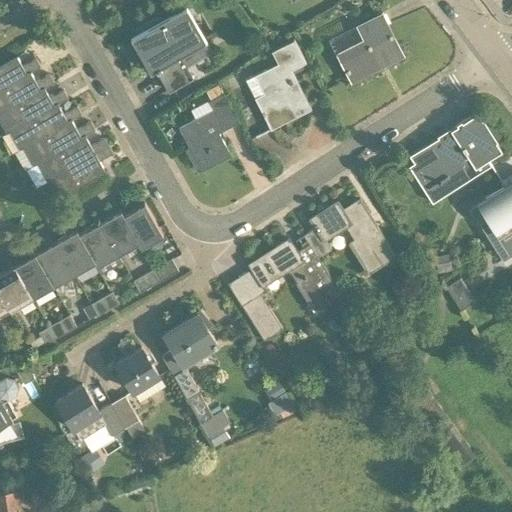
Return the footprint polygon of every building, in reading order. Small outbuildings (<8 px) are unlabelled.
[(218,64),(185,7),(133,38),(149,66),(147,67),(149,70),(155,67),(157,71),(158,70),(169,90),(168,91),(218,64)] [(364,23),(369,38),(340,53),(351,80),(380,66),(377,61),(384,57),(386,61),(400,54),(400,55),(402,55),(382,14),(364,23)] [(253,75),(253,76),(245,80),(246,83),(226,93),(250,139),(272,128),(270,123),(306,105),(309,109),(311,108),(291,70),(305,63),(293,40),(270,51),(277,63),(253,75)] [(0,88),(31,71),(40,66),(36,58),(22,66),(17,57),(18,56),(17,55),(0,64),(0,88)] [(0,112),(45,87),(54,82),(49,74),(36,82),(30,73),(31,72),(31,71),(0,88),(0,112)] [(224,94),(223,92),(233,86),(228,76),(218,82),(219,84),(206,92),(210,101),(209,102),(213,109),(178,127),(201,171),(217,162),(215,157),(228,150),(218,133),(239,122),(224,94)] [(0,123),(6,134),(9,132),(9,131),(58,103),(68,98),(63,90),(49,98),(44,88),(45,88),(45,87),(0,112),(0,123)] [(20,150),(23,148),(23,147),(72,119),(81,114),(77,106),(63,114),(58,104),(59,104),(58,103),(9,131),(9,132),(20,150)] [(424,190),(432,203),(449,192),(442,179),(471,161),(475,168),(501,151),(476,113),(450,130),(452,132),(440,140),(438,137),(409,156),(429,187),(424,190)] [(33,165),(37,164),(37,163),(86,135),(95,130),(90,122),(77,130),(71,120),(72,119),(23,147),(23,148),(33,165)] [(37,163),(37,164),(47,181),(109,146),(104,138),(90,146),(85,136),(86,135),(37,163)] [(109,146),(47,181),(57,199),(106,171),(106,170),(105,171),(99,161),(113,153),(109,146)] [(511,179),(484,198),(468,208),(471,212),(478,223),(487,217),(496,231),(511,220),(511,179)] [(303,236),(308,244),(318,259),(331,250),(323,237),(348,221),(358,237),(349,242),(369,273),(396,255),(359,199),(342,210),(337,201),(310,219),(315,227),(294,239),(295,240),(303,236)] [(144,203),(123,214),(138,243),(137,243),(140,248),(163,235),(144,203)] [(120,210),(100,222),(119,254),(137,243),(138,243),(123,214),(120,210)] [(100,222),(79,234),(78,234),(96,261),(95,261),(98,266),(119,254),(100,222)] [(76,229),(55,242),(74,274),(93,263),(96,267),(98,266),(95,261),(96,261),(78,234),(79,234),(76,229)] [(308,244),(296,251),(288,238),(248,264),(251,268),(240,275),(226,283),(263,340),(282,328),(259,294),(265,290),(263,286),(287,270),(289,273),(290,273),(296,282),(295,283),(310,308),(312,307),(315,313),(316,312),(323,323),(347,307),(340,297),(342,295),(318,259),(308,244)] [(55,242),(34,254),(53,286),(74,274),(55,242)] [(34,254),(13,266),(31,298),(53,286),(34,254)] [(452,271),(448,254),(434,256),(438,274),(452,271)] [(160,280),(178,270),(171,258),(153,269),(160,280)] [(0,273),(0,291),(10,308),(11,310),(31,298),(13,266),(0,273)] [(153,269),(133,281),(140,292),(160,280),(153,269)] [(445,287),(460,311),(475,302),(460,277),(445,287)] [(342,294),(349,305),(353,302),(352,300),(368,290),(362,281),(342,294)] [(0,313),(10,308),(0,291),(0,313)] [(108,309),(118,303),(112,292),(102,298),(108,309)] [(102,298),(91,304),(98,315),(108,309),(102,298)] [(98,315),(91,304),(83,308),(90,320),(98,315)] [(209,410),(182,364),(217,343),(197,312),(163,333),(172,348),(161,355),(207,437),(208,436),(223,427),(229,424),(218,405),(209,410)] [(65,332),(76,326),(69,314),(59,321),(65,332)] [(48,327),(54,339),(65,332),(59,321),(48,327)] [(48,327),(38,332),(45,344),(54,339),(48,327)] [(115,363),(133,391),(159,375),(141,347),(115,363)] [(26,362),(13,367),(23,384),(34,378),(26,362)] [(0,424),(16,415),(8,400),(15,395),(18,387),(13,379),(4,377),(0,379),(0,424)] [(284,393),(277,380),(264,388),(271,400),(284,393)] [(112,434),(124,426),(111,403),(98,410),(82,384),(56,400),(74,428),(73,428),(80,439),(105,423),(112,434)] [(291,403),(286,393),(269,403),(274,412),(291,403)] [(110,402),(111,403),(124,426),(138,419),(124,394),(110,402)] [(296,411),(292,404),(279,411),(282,418),(296,411)] [(145,431),(138,419),(124,426),(131,439),(145,431)] [(223,427),(208,436),(214,445),(228,436),(223,427)] [(95,446),(79,457),(90,473),(106,462),(95,446)] [(0,511),(17,511),(14,492),(15,491),(13,478),(0,479),(0,511)]
